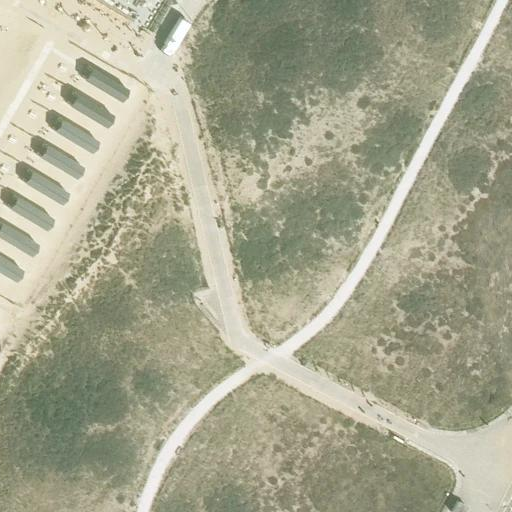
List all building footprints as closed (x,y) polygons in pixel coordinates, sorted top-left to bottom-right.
[(86,69),(78,82),(114,104),(122,92),(86,69)] [(94,136),(101,124),(66,102),(58,114),(94,136)] [(73,170),(81,157),(45,135),(37,148),(73,170)] [(52,204),(60,190),(25,168),(16,182),(52,204)] [(0,218),(31,238),(39,224),(4,202),(0,207),(0,218)] [(0,265),(9,272),(18,258),(0,246),(0,265)] [(446,511),(461,511),(464,507),(453,501),(446,511)]
